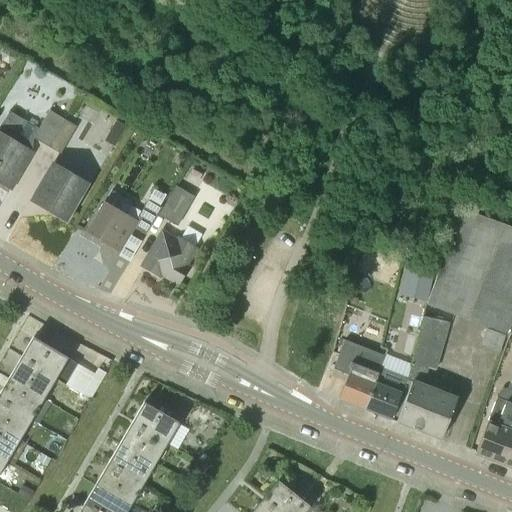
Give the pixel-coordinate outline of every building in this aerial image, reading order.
[(49,148),(65,120),(49,111),(33,138),(49,148)] [(9,112),(0,127),(0,182),(10,189),(32,153),(11,141),(23,120),(9,112)] [(65,120),(49,148),(60,155),(77,127),(65,120)] [(110,130),(120,137),(126,127),(116,120),(110,130)] [(53,164),(31,201),(38,205),(40,201),(52,208),(50,212),(66,221),(87,184),(53,164)] [(193,197),(176,187),(160,215),(177,225),(193,197)] [(145,235),(161,208),(159,206),(166,195),(155,188),(148,200),(136,221),(104,202),(86,233),(119,253),(122,247),(121,246),(125,239),(127,240),(134,228),(145,235)] [(511,227),(461,208),(440,267),(511,293),(511,227)] [(163,234),(143,267),(159,276),(160,273),(178,283),(187,268),(184,267),(194,249),(179,240),(178,243),(163,234)] [(428,297),(432,274),(407,269),(403,291),(428,297)] [(436,369),(450,323),(427,316),(413,362),(436,369)] [(498,355),(505,335),(486,328),(478,348),(498,355)] [(21,359),(56,379),(66,385),(78,365),(33,338),(21,359)] [(339,399),(364,409),(376,378),(384,356),(383,355),(371,351),(344,340),(332,369),(349,375),(339,399)] [(56,379),(21,359),(9,379),(44,400),(56,379)] [(83,394),(91,398),(106,372),(98,368),(83,394)] [(376,378),(364,409),(390,419),(403,389),(376,378)] [(44,400),(9,379),(0,393),(0,401),(31,420),(44,400)] [(441,439),(456,400),(412,383),(397,422),(441,439)] [(91,398),(83,394),(78,391),(72,403),(84,410),(91,398)] [(497,461),(509,430),(511,421),(511,392),(509,392),(506,400),(497,397),(475,452),(497,461)] [(31,420),(0,401),(0,428),(19,441),(31,420)] [(144,403),(132,424),(167,445),(179,423),(172,419),(144,403)] [(167,445),(132,424),(120,444),(155,465),(167,445)] [(19,441),(0,428),(0,456),(8,461),(19,441)] [(511,430),(509,430),(497,461),(511,466),(511,430)] [(155,465),(120,444),(108,464),(144,485),(155,465)] [(42,453),(37,461),(47,466),(51,459),(42,453)] [(144,485),(108,464),(96,485),(131,505),(144,485)] [(263,501),(276,511),(315,511),(285,487),(278,482),(263,501)] [(34,491),(22,485),(17,493),(29,500),(34,491)] [(127,511),(131,505),(96,485),(84,505),(96,511),(127,511)] [(171,511),(174,508),(159,499),(151,511),(171,511)] [(253,511),(276,511),(263,501),(253,511)]
